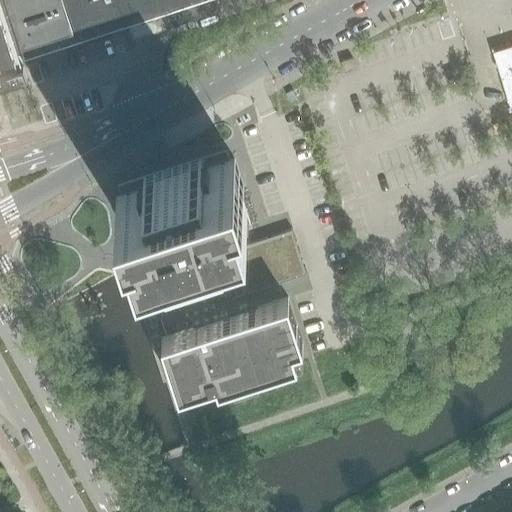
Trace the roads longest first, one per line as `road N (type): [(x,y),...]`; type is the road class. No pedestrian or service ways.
road 1 (tertiary): [(89,152),(363,0)]
road 2 (tertiary): [(110,511),(0,311)]
road 3 (tertiary): [(0,380),(72,511)]
